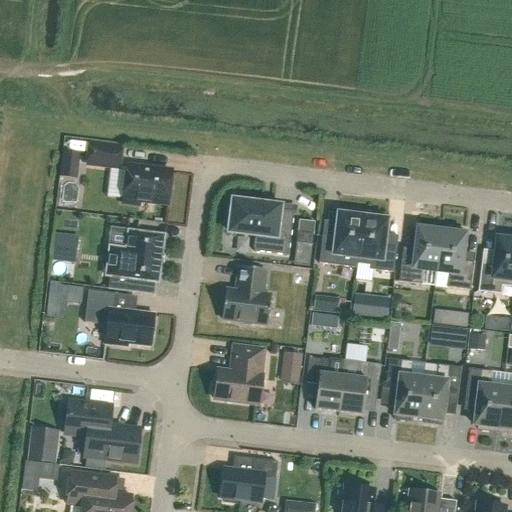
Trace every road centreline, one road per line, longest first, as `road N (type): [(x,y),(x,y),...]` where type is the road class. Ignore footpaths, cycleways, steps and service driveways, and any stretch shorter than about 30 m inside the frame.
road 1 (residential): [(177,380),(201,203),(213,175),(240,171),(511,203)]
road 2 (residential): [(511,467),(171,425)]
road 3 (residential): [(177,380),(0,358)]
